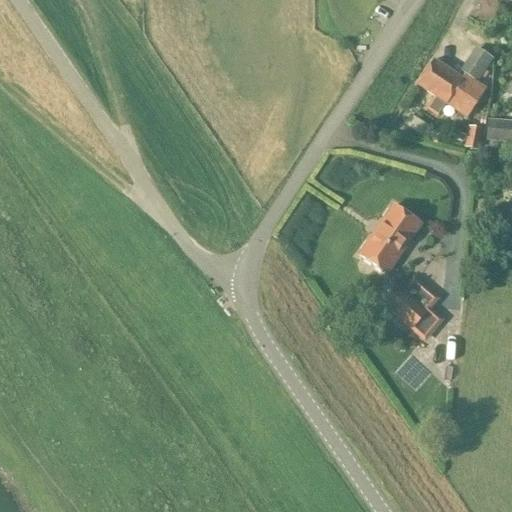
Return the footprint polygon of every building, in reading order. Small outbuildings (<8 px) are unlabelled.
[(477,83),(493,59),(476,48),(460,71),(477,83)] [(461,79),(434,61),(417,86),(465,118),(484,90),(463,76),(461,79)] [(511,143),(511,122),(486,121),(485,142),(511,143)] [(481,129),(468,127),(464,148),(478,150),(481,129)] [(385,274),(419,225),(392,207),(358,256),(385,274)] [(424,339),(436,324),(423,312),(433,302),(412,283),(388,309),(424,339)]
